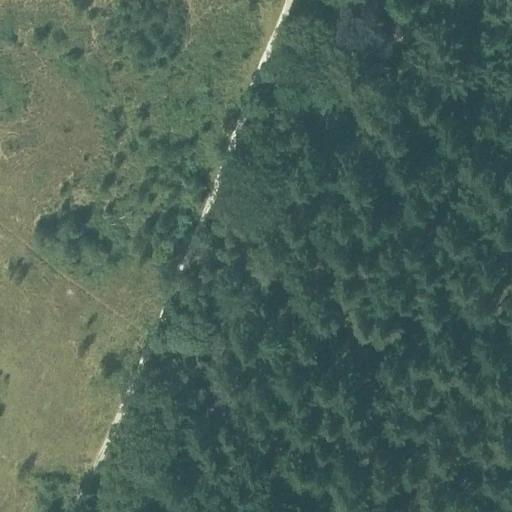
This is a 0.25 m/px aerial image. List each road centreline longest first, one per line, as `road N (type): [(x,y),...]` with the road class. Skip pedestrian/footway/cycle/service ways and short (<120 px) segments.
road 1 (track): [(349,0),(339,8),(134,511)]
road 2 (track): [(511,439),(241,247)]
road 3 (track): [(511,79),(339,8)]
